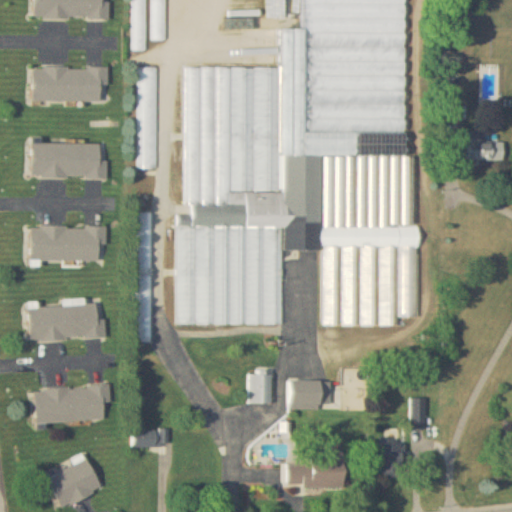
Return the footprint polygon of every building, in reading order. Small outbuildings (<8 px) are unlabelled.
[(33,0),(33,19),(109,19),(109,1),(101,0),(33,0)] [(146,0),(132,0),(132,50),(146,50),(146,0)] [(152,0),(152,40),(166,40),(166,0),(152,0)] [(404,0),(302,0),(303,27),(280,27),(280,66),(183,67),(184,203),(191,203),(191,215),(176,215),(176,325),(283,324),(282,250),(321,250),(321,326),(399,326),(399,318),(417,318),(415,156),(406,156),(404,0)] [(33,100),(108,101),(108,66),(33,66),(33,100)] [(158,66),(139,66),(138,168),(157,168),(158,66)] [(449,98),(448,118),(465,118),(465,98),(449,98)] [(466,160),(504,160),(504,140),(485,140),(485,131),(466,131),(466,160)] [(32,143),(32,178),(107,178),(107,159),(100,159),(100,143),(32,143)] [(151,212),(135,212),(135,246),(151,246),(151,212)] [(31,261),(106,261),(106,226),(31,226),(31,261)] [(30,341),(105,338),(104,304),(38,306),(38,303),(29,303),(30,341)] [(248,404),(271,404),(271,374),(248,374),(248,404)] [(330,381),(288,381),(288,408),(330,408),(330,381)] [(35,388),(36,422),(104,420),(104,404),(110,403),(109,386),(35,388)] [(411,427),(425,427),(425,398),(411,398),(411,427)] [(155,430),(132,430),(132,447),(155,447),(155,430)] [(403,444),(379,444),(379,478),(403,478),(403,444)] [(345,451),(311,451),(311,465),(286,464),(286,487),(345,487),(345,451)] [(60,509),(101,490),(87,459),(46,478),(60,509)]
